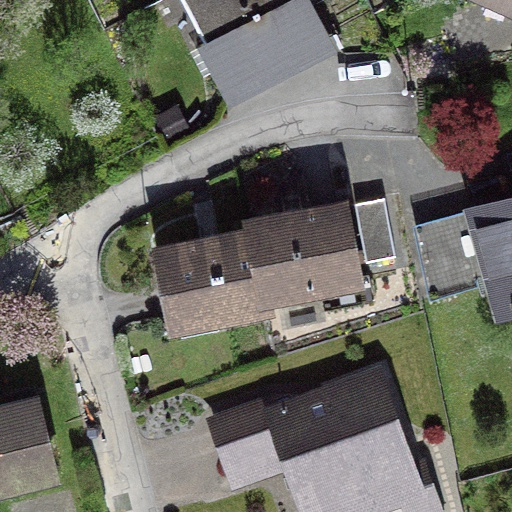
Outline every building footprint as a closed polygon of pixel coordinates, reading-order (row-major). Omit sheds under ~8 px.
[(211,0),(186,0),(191,10),(211,0)] [(253,0),(211,0),(191,10),(200,27),(253,0)] [(292,0),(253,0),(200,27),(208,43),(292,0)] [(478,220),(418,238),(430,296),(476,283),(474,277),(492,272),(503,309),(511,306),(511,195),(474,206),(478,220)] [(384,196),(355,201),(366,260),(395,254),(384,196)] [(358,274),(344,203),(250,221),(264,292),(283,289),(358,274)] [(266,302),(264,292),(252,231),(159,249),(172,320),(266,302)] [(214,422),(233,475),(287,457),(305,511),(347,511),(419,487),(379,373),(273,411),(270,402),(214,422)] [(0,483),(54,469),(36,400),(0,408),(0,483)]
